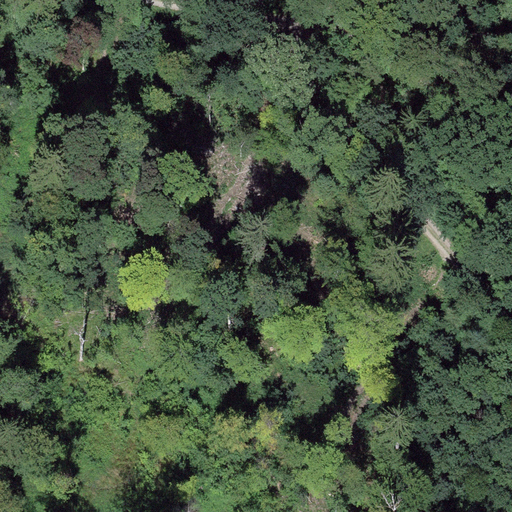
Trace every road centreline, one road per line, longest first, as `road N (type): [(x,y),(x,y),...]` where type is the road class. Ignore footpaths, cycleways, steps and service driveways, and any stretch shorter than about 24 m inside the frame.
road 1 (track): [(172,0),(250,18),(511,315)]
road 2 (track): [(250,18),(511,38)]
